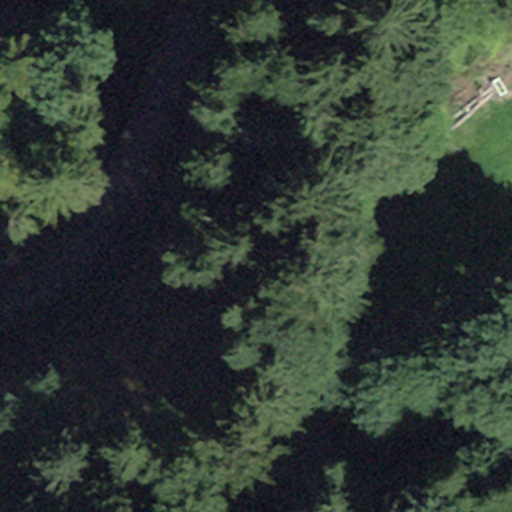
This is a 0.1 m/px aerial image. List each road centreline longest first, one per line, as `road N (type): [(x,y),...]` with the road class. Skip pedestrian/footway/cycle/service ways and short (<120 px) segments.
road 1 (track): [(511,327),(339,391),(300,416),(309,450),(337,459),(511,472)]
road 2 (track): [(0,297),(114,183),(189,49),(262,0)]
